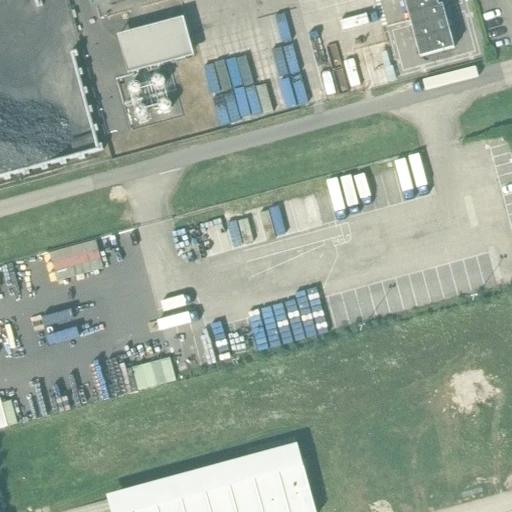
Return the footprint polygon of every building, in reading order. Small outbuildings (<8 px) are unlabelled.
[(437,0),(407,0),(405,1),(420,57),(454,48),(443,5),(439,6),(437,0)] [(145,65),(212,48),(202,12),(136,29),(145,65)] [(507,180),(484,185),(491,214),(511,208),(511,137),(498,141),(507,180)] [(435,157),(315,182),(319,204),(390,189),(386,170),(398,168),(402,190),(441,182),(435,157)] [(212,245),(233,240),(226,213),(205,218),(212,245)] [(314,511),(302,466),(133,511),(314,511)]
